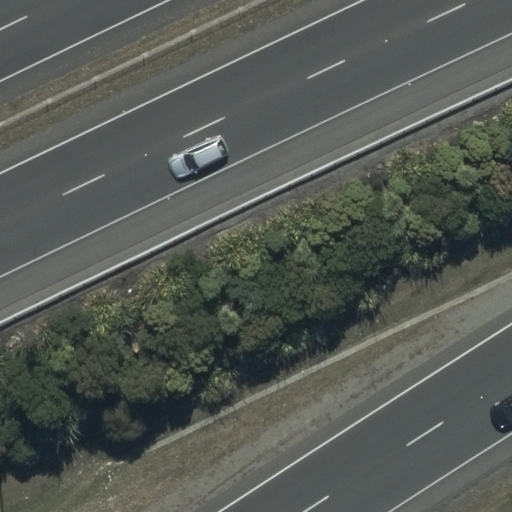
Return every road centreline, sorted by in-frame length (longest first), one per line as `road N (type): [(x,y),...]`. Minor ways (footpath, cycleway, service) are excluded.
road 1 (motorway): [(482,0),(0,227)]
road 2 (motorway): [(511,381),(308,511)]
